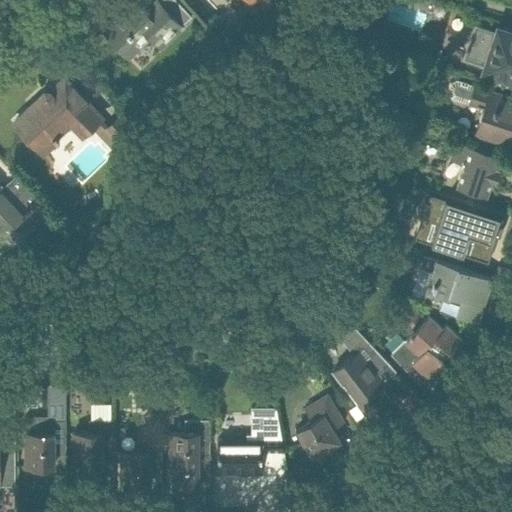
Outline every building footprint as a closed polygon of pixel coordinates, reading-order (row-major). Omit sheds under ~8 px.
[(150,36),(162,48),(185,27),(182,24),(192,15),(177,0),(159,0),(158,1),(157,0),(156,0),(145,10),(136,1),(105,31),(128,56),(150,36)] [(495,31),(475,25),(463,58),(484,65),(482,70),(511,80),(511,31),(497,26),(495,31)] [(14,122),(28,136),(42,152),(58,138),(55,134),(70,120),(82,133),(90,126),(119,156),(145,132),(123,111),(108,124),(100,117),(101,116),(64,77),(50,90),(49,89),(44,89),(40,92),(40,97),(14,122)] [(511,97),(475,85),(475,84),(467,81),(467,80),(462,78),(462,79),(457,78),(450,82),(447,89),(451,97),(469,102),(483,107),(476,128),(496,135),(495,139),(511,145),(511,142),(511,97)] [(511,163),(511,159),(494,154),(455,141),(449,158),(463,163),(456,184),(486,194),(495,168),(509,173),(511,163)] [(35,216),(4,184),(2,185),(0,182),(0,233),(8,242),(35,216)] [(65,189),(58,196),(64,203),(72,195),(65,189)] [(423,211),(421,216),(438,222),(431,243),(462,253),(469,234),(494,242),(496,234),(499,235),(503,225),(500,225),(502,217),(429,193),(426,201),(425,200),(422,210),(423,211)] [(168,254),(169,243),(162,243),(160,254),(168,254)] [(424,254),(420,266),(433,270),(423,301),(427,303),(454,312),(473,318),(487,275),(468,269),(441,260),(424,254)] [(37,265),(19,265),(19,325),(37,325),(37,265)] [(405,339),(390,355),(404,368),(412,359),(413,361),(428,374),(443,358),(439,355),(446,347),(450,350),(462,338),(447,325),(445,323),(442,327),(428,314),(424,318),(411,305),(398,318),(410,329),(410,334),(405,339)] [(333,369),(357,401),(369,417),(391,400),(378,383),(396,370),(345,316),(333,327),(334,328),(354,354),(333,369)] [(344,421),(333,404),(327,393),(303,408),(310,419),(294,428),(302,441),(297,443),(310,464),(331,451),(328,446),(339,439),(332,428),(344,421)] [(260,485),(289,482),(276,406),(251,406),(251,433),(246,433),(246,439),(217,439),(217,473),(259,473),(260,485)] [(65,453),(65,419),(41,419),(37,415),(29,415),(26,419),(26,430),(24,430),(24,437),(25,437),(25,465),(53,465),(53,453),(65,453)] [(73,431),(73,445),(73,465),(101,465),(101,453),(113,453),(113,419),(90,419),(90,431),(73,431)] [(209,478),(209,453),(209,419),(185,419),(185,431),(169,431),(169,489),(197,489),(197,478),(209,478)] [(0,470),(14,470),(14,438),(0,437),(0,470)] [(121,450),(121,485),(149,485),(149,473),(161,473),(161,439),(137,439),(137,450),(121,450)]
